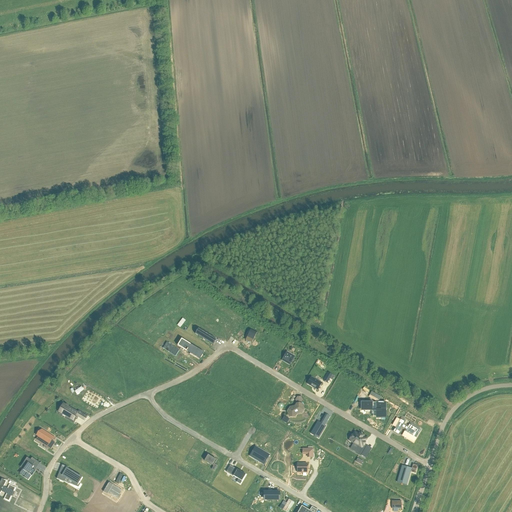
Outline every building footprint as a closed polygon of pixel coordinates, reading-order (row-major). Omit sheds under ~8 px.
[(221,313),(216,321),(221,323),(222,322),(229,326),(234,319),(226,314),(226,316),(221,313)] [(229,331),(234,334),(235,332),(239,325),(235,322),(229,331)] [(196,334),(195,334),(196,335),(198,336),(214,345),(217,340),(201,331),(199,329),(198,329),(196,334)] [(251,329),(245,340),(252,344),(257,332),(251,329)] [(182,339),(178,346),(183,349),(184,347),(187,349),(186,351),(200,360),(204,353),(182,339)] [(166,343),(162,349),(175,357),(179,351),(166,343)] [(287,353),(282,361),(285,362),(286,360),(291,363),(294,357),(287,353)] [(299,366),(293,376),(300,380),(301,377),(300,377),(302,374),(303,375),(306,370),(299,366)] [(328,373),(324,381),(327,383),(330,379),(332,375),(328,373)] [(312,377),(308,384),(318,390),(322,383),(312,377)] [(90,402),(89,404),(95,408),(96,408),(97,406),(97,405),(95,404),(96,402),(98,403),(100,404),(101,402),(102,401),(103,398),(95,393),(92,392),(92,393),(90,396),(89,396),(89,398),(91,399),(92,399),(94,401),(93,402),(91,401),(90,401),(90,402)] [(373,393),(371,396),(379,401),(381,397),(373,393)] [(362,403),(362,410),(372,410),(372,417),(385,417),(385,411),(386,411),(386,410),(386,409),(385,409),(385,404),(379,404),(379,405),(379,406),(376,406),(376,404),(376,403),(362,403)] [(65,405),(61,412),(69,416),(68,417),(68,418),(73,421),(76,416),(79,417),(82,413),(87,417),(88,416),(79,412),(79,411),(79,412),(78,413),(68,407),(66,405),(65,405),(63,404),(64,405),(65,405)] [(290,408),(287,412),(290,416),(295,416),(296,413),(297,413),(301,413),(301,412),(304,409),(301,404),(297,404),(295,407),(294,408),(290,408)] [(397,419),(393,425),(397,427),(395,430),(400,432),(403,427),(407,430),(404,435),(413,439),(418,430),(410,425),(408,427),(404,425),(405,423),(401,420),(400,421),(397,419)] [(318,422),(313,430),(317,432),(316,434),(320,437),(326,427),(325,426),(326,423),(323,422),(322,424),(321,424),(318,422)] [(43,430),(37,436),(38,437),(44,440),(42,444),(51,450),(55,443),(53,440),(54,440),(54,439),(55,439),(55,438),(56,438),(52,436),(43,430)] [(352,435),(349,440),(350,440),(350,441),(354,444),(359,446),(358,448),(361,450),(359,454),(362,456),(365,450),(363,448),(364,445),(366,443),(365,443),(367,439),(363,437),(363,436),(359,434),(359,435),(355,432),(353,436),(352,435)] [(252,452),(250,456),(262,464),(264,464),(266,460),(269,455),(268,455),(255,447),(252,452)] [(388,457),(387,458),(393,461),(398,453),(392,450),(389,455),(388,457)] [(206,459),(205,461),(213,466),(212,469),(215,471),(216,468),(218,466),(215,464),(216,461),(217,460),(208,455),(208,456),(206,459)] [(27,466),(23,470),(27,473),(24,477),(24,478),(28,481),(31,476),(32,477),(34,474),(34,473),(36,472),(35,471),(32,469),(34,467),(33,466),(34,465),(36,467),(39,463),(40,464),(40,463),(32,458),(31,460),(27,458),(23,463),(27,466)] [(298,464),(297,473),(307,473),(307,469),(308,469),(308,465),(307,465),(307,464),(298,464)] [(230,466),(226,472),(238,479),(237,482),(240,485),(246,475),(230,466)] [(402,466),(398,480),(408,483),(411,472),(415,473),(416,470),(412,469),(402,466)] [(61,478),(59,480),(64,482),(64,481),(66,478),(78,485),(82,478),(66,468),(62,476),(61,478)] [(0,494),(1,495),(2,493),(7,495),(6,498),(5,500),(9,502),(10,501),(12,497),(11,496),(12,493),(14,494),(14,493),(16,489),(11,487),(9,491),(4,488),(7,482),(5,481),(2,480),(0,484),(0,494)] [(109,482),(104,492),(108,494),(108,493),(119,500),(121,495),(120,494),(123,490),(116,486),(115,488),(112,487),(114,485),(109,482)] [(353,489),(348,498),(354,502),(356,497),(354,496),(356,491),(353,489)] [(338,490),(330,504),(334,507),(342,492),(338,490)] [(287,503),(283,510),(287,511),(288,511),(292,506),(293,504),(294,502),(289,499),(288,501),(287,503)]
